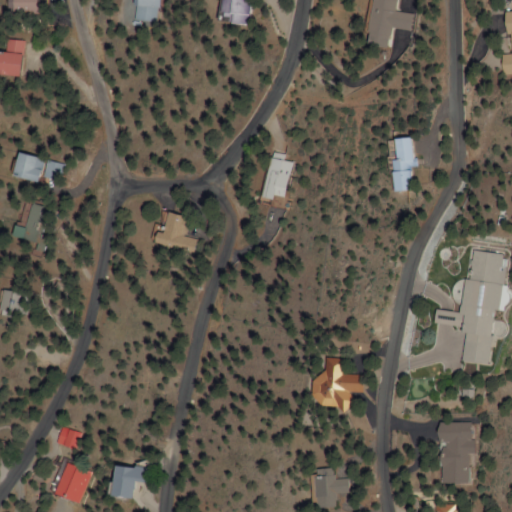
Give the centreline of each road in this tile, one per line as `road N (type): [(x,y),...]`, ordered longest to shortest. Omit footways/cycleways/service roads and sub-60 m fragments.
road 1 (residential): [(383,511),(382,395),(407,272),(465,165),(453,0),(298,45),(280,94),(211,186),(237,223),(209,291),(162,511)]
road 2 (residential): [(0,492),(66,397),(96,309),(119,184),(70,0)]
